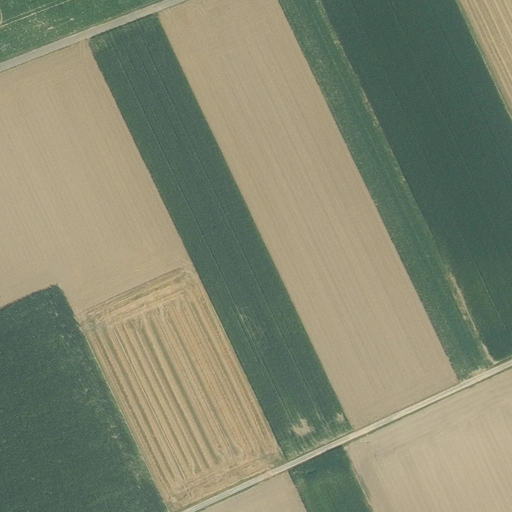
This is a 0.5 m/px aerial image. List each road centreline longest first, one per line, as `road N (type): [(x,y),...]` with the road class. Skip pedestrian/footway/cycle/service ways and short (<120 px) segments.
road 1 (track): [(511,370),(205,511)]
road 2 (track): [(0,68),(176,0)]
